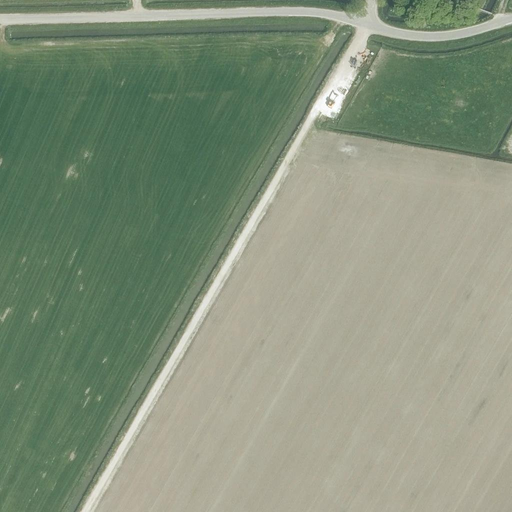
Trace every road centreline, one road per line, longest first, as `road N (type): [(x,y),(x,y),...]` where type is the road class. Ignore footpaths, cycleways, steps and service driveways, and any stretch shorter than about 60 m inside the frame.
road 1 (track): [(83,511),(368,22)]
road 2 (unclassified): [(511,19),(443,37),(324,13),(0,19)]
